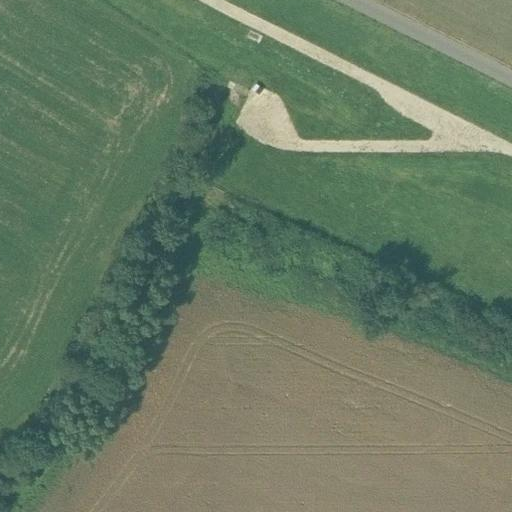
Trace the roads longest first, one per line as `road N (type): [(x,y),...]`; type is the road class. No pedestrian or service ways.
road 1 (track): [(205,0),(511,149)]
road 2 (track): [(488,137),(273,139),(254,124)]
road 3 (unclassified): [(357,0),(511,77)]
